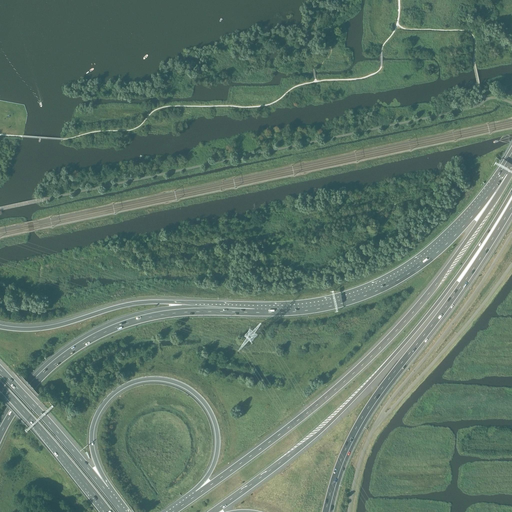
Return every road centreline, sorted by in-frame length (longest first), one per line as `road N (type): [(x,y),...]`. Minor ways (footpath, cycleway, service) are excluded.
road 1 (motorway): [(506,174),(427,295),(370,357),(196,494)]
road 2 (motorway): [(213,511),(315,435),(384,367),(511,192)]
road 3 (motorway): [(325,511),(339,462),(372,401),(511,206)]
road 4 (motorway): [(107,489),(91,443),(96,415),(122,386),(158,378),(191,390),(213,418),(215,458),(196,494)]
road 5 (motorway): [(506,174),(454,236),(388,285),(328,306),(253,312)]
road 6 (motorway): [(253,312),(154,315),(94,336),(48,369),(0,434)]
road 7 (motorway): [(253,312),(143,302),(49,327),(0,327)]
road 8 (motorway): [(0,385),(107,511)]
road 9 (motorway): [(107,489),(0,369)]
